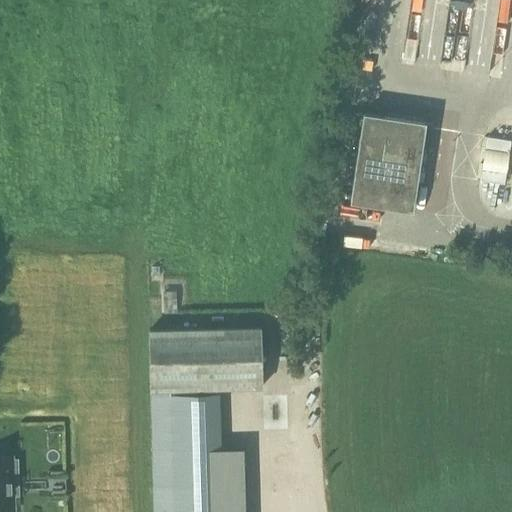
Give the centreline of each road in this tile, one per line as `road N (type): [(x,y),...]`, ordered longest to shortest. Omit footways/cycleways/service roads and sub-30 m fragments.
road 1 (unclassified): [(511,239),(457,227),(437,200),(445,120),(472,87)]
road 2 (unclassified): [(472,87),(428,74),(434,0)]
